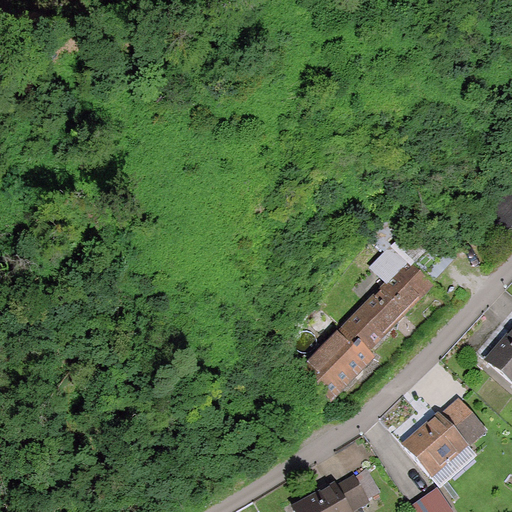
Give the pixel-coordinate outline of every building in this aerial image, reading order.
[(511,173),(480,208),(500,226),(511,214),(511,173)] [(388,276),(302,365),(325,391),(369,350),(365,344),(429,280),(425,274),(449,249),(409,228),(373,264),(388,276)] [(299,360),(324,334),(304,315),(280,341),(299,360)] [(511,323),(483,358),(511,381),(511,323)] [(485,424),(458,394),(439,410),(465,441),(485,424)] [(465,441),(439,410),(425,395),(390,425),(430,471),(465,441)] [(362,462),(350,469),(366,493),(377,486),(362,462)] [(330,481),(347,509),(367,496),(366,493),(350,469),(330,481)] [(348,511),(347,509),(330,481),(290,506),(294,511),(348,511)] [(439,511),(423,490),(410,499),(419,511),(439,511)]
